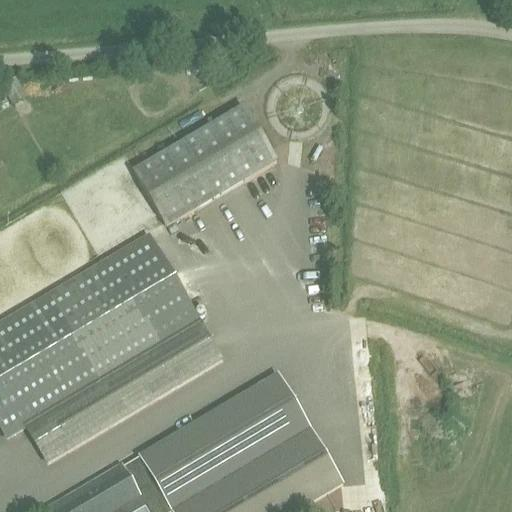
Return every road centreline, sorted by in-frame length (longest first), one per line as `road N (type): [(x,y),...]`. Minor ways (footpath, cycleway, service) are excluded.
road 1 (unclassified): [(0,63),(453,26),(511,33)]
road 2 (unknown): [(11,511),(266,359),(284,356),(298,366),(342,444)]
